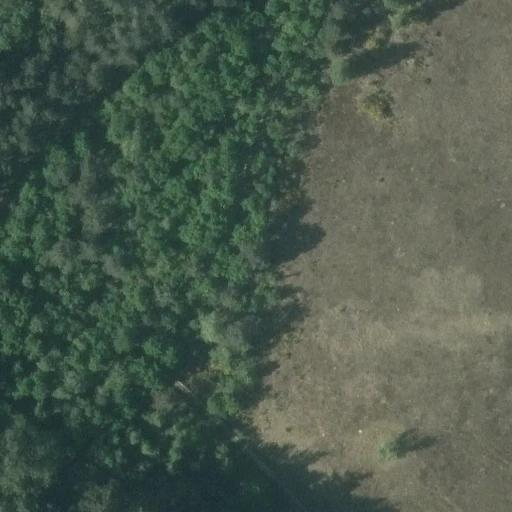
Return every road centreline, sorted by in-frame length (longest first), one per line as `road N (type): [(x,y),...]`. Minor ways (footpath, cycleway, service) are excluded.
road 1 (track): [(135,347),(230,224),(271,96),(330,0)]
road 2 (track): [(135,347),(299,511)]
road 3 (track): [(135,347),(71,402),(31,422),(0,426)]
